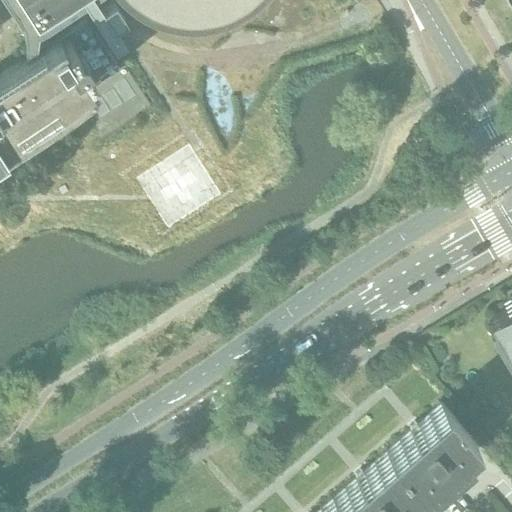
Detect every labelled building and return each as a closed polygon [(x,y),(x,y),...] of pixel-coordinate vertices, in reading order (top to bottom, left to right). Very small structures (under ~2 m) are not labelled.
[(92,76),(82,61),(84,57),(67,30),(48,43),(35,24),(36,23),(36,22),(70,0),(122,0),(130,6),(141,13),(152,18),(162,22),(174,25),(187,26),(199,25),(211,23),(220,21),(232,16),(243,10),(250,5),(255,0),(0,0),(0,146),(11,139),(23,132),(28,128),(39,121),(55,111),(74,99),(82,112),(90,123),(100,140),(151,108),(150,107),(142,94),(124,67),(120,69),(98,83),(99,85),(92,90),(90,88),(90,87),(99,81),(95,74),(92,76)] [(511,304),(487,319),(491,326),(487,328),(488,331),(493,328),(503,345),(498,348),(510,367),(511,365),(511,304)] [(473,439),(441,402),(416,424),(414,421),(411,424),(408,427),(410,429),(386,450),(418,487),(473,439)] [(389,511),(418,487),(386,450),(362,471),(360,469),(357,471),(356,472),(354,474),(356,477),(332,497),(345,511),(389,511)] [(345,511),(332,497),(315,511),(345,511)]
